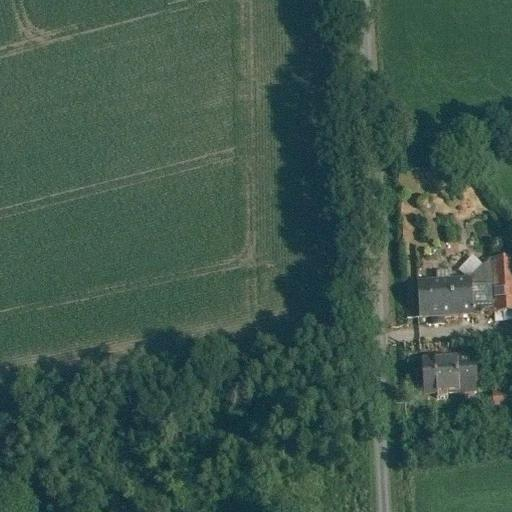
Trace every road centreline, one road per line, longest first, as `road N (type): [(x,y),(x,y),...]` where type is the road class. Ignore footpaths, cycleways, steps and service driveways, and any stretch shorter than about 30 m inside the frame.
road 1 (track): [(354,0),(369,303)]
road 2 (unclassified): [(381,511),(369,303)]
